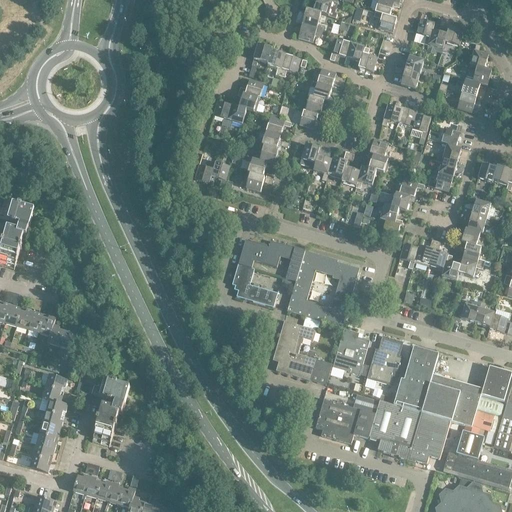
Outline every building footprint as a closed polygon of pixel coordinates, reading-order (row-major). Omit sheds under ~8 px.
[(337,5),(320,0),(317,0),(314,14),(321,16),(335,20),(336,16),(334,15),(337,5)] [(400,6),(399,6),(380,0),(379,0),(375,14),(390,18),(393,8),(399,10),(400,6)] [(307,12),(303,26),(323,32),(325,28),(318,26),(321,16),(314,14),(307,12)] [(397,21),(390,18),(375,14),(374,19),(381,21),(378,31),(393,35),(397,21)] [(435,26),(420,21),(416,36),(426,39),(424,46),(428,47),(435,26)] [(323,32),(303,26),(298,41),(313,45),(316,35),(322,37),(323,32)] [(439,27),(435,26),(428,47),(443,51),(445,44),(447,37),(437,34),(439,27)] [(465,28),(461,26),(459,33),(449,30),(447,37),(445,44),(460,48),(465,28)] [(336,41),(333,51),(330,61),(334,63),(336,56),(346,59),(350,45),(336,41)] [(365,49),(350,45),(346,59),(345,66),(349,67),(351,61),(361,64),(365,49)] [(480,48),(476,46),(470,67),(484,71),(488,57),(478,54),(480,48)] [(273,51),(258,47),(252,68),(256,69),(258,62),(268,65),(272,53),(273,51)] [(369,50),(365,49),(361,64),(359,71),(374,75),(378,60),(367,57),(369,50)] [(286,57),(272,53),(268,65),(268,67),(278,70),(276,77),(280,78),(286,57)] [(301,61),(286,57),(280,78),(284,79),(286,73),(297,76),(301,61)] [(424,62),(409,58),(405,72),(420,77),(424,62)] [(484,71),(470,67),(469,71),(476,74),(473,84),(478,85),(487,88),(491,74),(484,71)] [(336,75),(322,71),(318,85),(332,89),(336,75)] [(420,77),(405,72),(401,87),(416,91),(420,77)] [(264,85),(250,81),(247,91),(240,89),(239,94),(260,100),(264,85)] [(460,96),(461,96),(474,100),(478,85),(473,84),(464,81),(460,96)] [(316,89),(314,99),(323,102),(325,103),(328,104),(332,89),(318,85),(311,83),(310,87),(316,89)] [(260,100),(239,94),(238,98),(242,99),(239,109),(247,112),(256,114),(260,100)] [(474,100),(461,96),(457,111),(472,115),(476,100),(474,100)] [(308,98),(304,112),(318,116),(318,117),(321,117),(325,103),(323,102),(314,99),(308,98)] [(232,107),(218,103),(213,118),(223,121),(222,125),(227,127),(232,107)] [(403,110),(388,106),(387,110),(382,127),(386,128),(388,122),(398,125),(403,110)] [(247,112),(239,109),(232,107),(227,127),(231,128),(232,123),(242,126),(247,112)] [(419,108),(414,107),(412,113),(403,110),(398,125),(412,129),(416,117),(419,108)] [(318,116),(304,112),(300,127),(314,131),(318,117),(318,116)] [(431,121),(416,117),(412,129),(412,131),(422,134),(420,140),(425,142),(431,121)] [(271,118),(266,133),(281,137),(284,127),(291,129),(292,125),(271,118)] [(463,128),(458,126),(456,133),(446,130),(442,144),(447,146),(456,148),(463,128)] [(281,137),(266,133),(262,147),(264,148),(277,152),(281,137)] [(368,139),(367,143),(373,145),(370,155),(384,159),(389,145),(368,139)] [(320,150),(306,146),(300,166),(310,169),(309,171),(314,172),(318,158),(320,150)] [(461,150),(456,148),(447,146),(444,156),(438,154),(436,158),(457,164),(461,150)] [(277,152),(264,148),(261,158),(254,156),(253,160),(267,165),(275,167),(279,152),(277,152)] [(384,159),(370,155),(369,155),(368,159),(372,160),(369,171),(376,173),(386,175),(390,161),(384,159)] [(234,156),(232,164),(238,166),(240,158),(234,156)] [(332,162),(318,158),(314,172),(324,175),(322,182),(326,183),(328,176),(332,162)] [(457,164),(436,158),(435,163),(442,165),(439,175),(453,179),(457,164)] [(267,165),(253,160),(248,175),(263,179),(267,165)] [(333,160),(332,162),(328,176),(343,181),(346,170),(347,164),(333,160)] [(413,160),(411,167),(417,169),(419,162),(413,160)] [(209,170),(199,167),(195,181),(209,185),(211,178),(216,164),(211,163),(209,170)] [(230,168),(216,164),(211,178),(222,181),(220,188),(224,189),(226,184),(230,168)] [(497,170),(482,166),(478,180),(493,185),(493,183),(497,170)] [(497,168),(497,170),(493,183),(508,187),(511,172),(497,168)] [(376,173),(369,171),(362,169),(360,174),(356,188),(356,189),(360,191),(362,184),(372,187),(376,173)] [(360,174),(346,170),(343,181),(342,184),(356,188),(360,174)] [(263,179),(248,175),(244,189),(261,194),(265,180),(263,179)] [(453,179),(439,175),(436,185),(429,183),(428,188),(449,194),(453,179)] [(404,181),(400,195),(414,199),(417,189),(423,191),(425,187),(412,183),(406,181),(404,181)] [(390,208),(399,211),(404,212),(406,213),(409,203),(414,204),(415,200),(414,199),(400,195),(394,194),(390,208)] [(2,202),(0,210),(0,219),(14,224),(12,230),(8,229),(4,243),(3,242),(2,245),(3,245),(0,256),(0,266),(14,270),(14,271),(15,271),(20,250),(22,251),(23,247),(22,247),(24,237),(27,238),(30,228),(27,227),(32,210),(22,207),(23,206),(19,205),(19,206),(2,201),(2,202)] [(476,202),(472,216),(486,220),(491,206),(476,202)] [(385,207),(381,221),(400,227),(401,227),(403,223),(396,221),(399,211),(390,208),(385,207)] [(486,220),(472,216),(468,231),(481,234),(482,235),(486,220)] [(501,218),(499,224),(508,226),(509,220),(501,218)] [(384,227),(382,237),(396,241),(400,227),(381,221),(379,221),(378,225),(384,227)] [(461,249),(466,251),(467,246),(481,251),(483,251),(484,247),(478,245),(481,234),(468,231),(466,230),(462,245),(461,249)] [(269,248),(245,241),(238,266),(251,270),(253,262),(277,269),(281,257),(292,260),(295,250),(271,242),(269,248)] [(419,250),(404,246),(400,260),(410,263),(408,269),(412,271),(414,264),(419,250)] [(481,251),(467,246),(466,251),(463,261),(484,267),(485,263),(478,261),(481,251)] [(419,248),(419,250),(414,264),(429,268),(430,267),(434,252),(419,248)] [(305,253),(295,250),(292,260),(286,280),(296,283),(305,253)] [(448,257),(434,252),(430,267),(444,271),(448,257)] [(338,262),(305,253),(296,283),(311,287),(312,287),(310,286),(315,272),(316,272),(316,271),(333,276),(337,264),(338,264),(338,262)] [(452,258),(448,257),(444,271),(442,278),(456,282),(458,275),(461,268),(450,265),(452,258)] [(484,267),(463,261),(461,268),(458,275),(473,279),(476,269),(482,271),(484,267)] [(337,264),(333,276),(332,279),(333,279),(333,278),(339,280),(339,281),(341,282),(338,290),(337,290),(353,295),(360,270),(338,264),(337,264)] [(255,271),(251,270),(238,266),(232,286),(236,288),(234,291),(238,293),(237,299),(274,309),(278,295),(250,287),(255,271)] [(311,287),(296,283),(288,313),(321,323),(321,321),(320,321),(324,308),(307,303),(307,302),(306,302),(310,287),(311,288),(311,287)] [(413,297),(410,306),(417,308),(420,299),(413,297)] [(325,305),(324,308),(320,321),(321,321),(343,327),(350,303),(335,298),(334,299),(336,299),(333,308),(331,307),(331,308),(325,306),(326,305),(325,305)] [(427,302),(425,310),(432,311),(434,303),(427,302)] [(461,321),(476,325),(482,304),(477,302),(475,309),(465,306),(461,321)] [(11,308),(0,304),(0,324),(5,326),(11,308)] [(486,305),(482,304),(476,325),(490,329),(494,317),(494,315),(484,312),(486,305)] [(22,311),(11,308),(5,326),(17,329),(22,311)] [(27,312),(22,311),(17,329),(28,332),(33,314),(27,312)] [(44,317),(33,314),(28,332),(39,335),(44,317)] [(56,321),(44,317),(39,335),(50,339),(54,327),(54,328),(56,321)] [(508,321),(494,317),(490,329),(490,331),(499,334),(504,335),(508,321)] [(284,338),(281,337),(278,345),(287,347),(286,351),(290,352),(289,353),(298,355),(303,340),(313,343),(316,332),(285,323),(281,334),(285,335),(284,338)] [(50,339),(48,345),(60,349),(65,331),(54,328),(54,327),(50,339)] [(76,334),(65,331),(60,349),(71,352),(76,334)] [(362,340),(361,343),(357,342),(359,335),(344,331),(333,369),(360,377),(370,342),(362,340)] [(380,353),(376,366),(393,371),(398,355),(400,356),(403,345),(404,344),(383,338),(382,339),(379,352),(380,353)] [(277,372),(311,382),(317,361),(298,355),(289,353),(290,352),(286,351),(287,347),(278,345),(274,358),(280,360),(277,372)] [(401,381),(394,407),(422,415),(433,377),(439,357),(438,357),(438,358),(414,351),(414,350),(404,382),(401,381)] [(393,371),(376,366),(372,365),(367,380),(391,387),(395,373),(400,374),(405,358),(400,356),(398,355),(393,371)] [(326,387),(332,365),(317,361),(311,382),(326,387)] [(481,397),(505,404),(509,390),(511,390),(511,375),(489,369),(481,397)] [(49,377),(46,389),(61,393),(63,388),(66,389),(67,383),(65,382),(49,377)] [(429,458),(440,462),(451,423),(472,429),(472,428),(477,412),(483,391),(433,377),(422,415),(408,463),(415,465),(416,463),(427,467),(429,458)] [(97,380),(95,388),(93,396),(92,396),(109,401),(107,408),(103,407),(99,420),(98,419),(97,423),(98,423),(92,444),(93,444),(93,443),(109,448),(109,449),(115,428),(117,428),(118,425),(116,424),(119,415),(122,416),(125,405),(123,404),(127,388),(117,385),(118,384),(114,383),(114,384),(97,379),(97,380)] [(61,393),(46,389),(42,401),(50,403),(50,402),(61,406),(61,405),(63,399),(60,398),(61,393)] [(50,403),(42,401),(39,411),(47,413),(62,417),(63,413),(66,414),(68,407),(61,405),(61,406),(50,402),(50,403)] [(376,416),(324,401),(316,430),(323,432),(322,438),(346,445),(347,442),(352,443),(354,437),(369,441),(369,439),(376,416)] [(380,403),(376,416),(369,439),(381,442),(378,453),(394,457),(393,458),(397,459),(397,458),(399,459),(399,460),(408,463),(422,415),(394,407),(380,403)] [(500,419),(511,422),(511,406),(505,404),(500,419)] [(477,412),(472,428),(490,433),(494,417),(477,412)] [(62,417),(47,413),(43,425),(61,430),(63,423),(61,422),(62,417)] [(511,437),(511,422),(500,419),(496,433),(511,437)] [(61,430),(43,425),(40,436),(55,440),(58,441),(61,430)] [(463,433),(456,456),(451,475),(509,492),(511,480),(511,472),(478,462),(485,440),(463,433)] [(511,453),(511,450),(511,437),(496,433),(492,448),(511,453)] [(55,440),(40,436),(37,447),(55,452),(57,446),(54,445),(55,440)] [(55,452),(37,447),(34,458),(49,463),(50,458),(53,459),(55,452)] [(449,454),(443,473),(451,475),(456,456),(449,454)] [(49,463),(34,458),(30,470),(48,475),(50,468),(48,468),(49,463)] [(84,477),(79,476),(78,478),(74,493),(85,497),(91,479),(84,477)] [(97,481),(91,479),(85,497),(97,500),(101,485),(96,484),(97,481)] [(106,486),(101,485),(97,500),(108,503),(113,485),(107,484),(106,486)] [(501,511),(500,507),(493,505),(491,497),(483,494),(481,487),(473,484),(467,490),(459,487),(453,493),(445,491),(440,497),(441,504),(436,510),(436,511),(501,511)] [(124,489),(113,485),(108,503),(119,507),(123,491),(124,489)] [(129,493),(123,491),(119,507),(130,510),(131,510),(134,499),(136,492),(129,490),(129,493)] [(53,503),(38,499),(35,510),(40,511),(54,511),(55,509),(52,508),(53,503)] [(131,510),(130,510),(129,511),(141,511),(144,505),(139,504),(140,501),(134,499),(131,510)]
